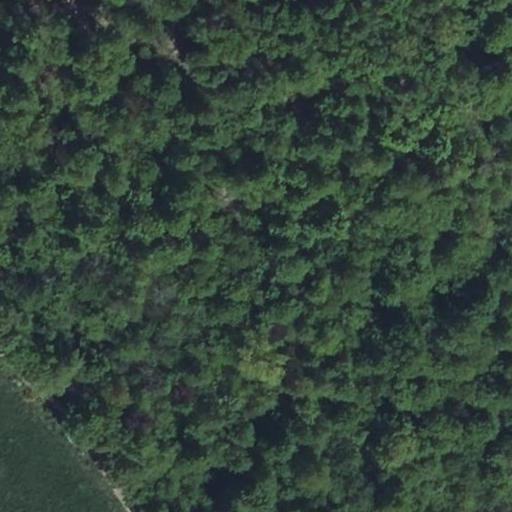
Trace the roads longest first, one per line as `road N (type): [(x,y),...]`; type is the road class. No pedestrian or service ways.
road 1 (track): [(173,511),(0,350)]
road 2 (track): [(511,103),(461,109),(453,142),(471,186),(511,240)]
